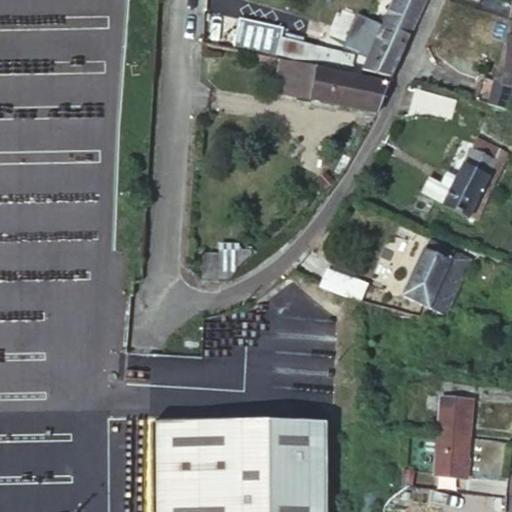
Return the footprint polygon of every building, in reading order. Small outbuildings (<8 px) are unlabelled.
[(395,0),(381,30),(410,44),(431,0),(395,0)] [(302,62),(305,49),(307,42),(284,36),(285,30),(243,20),(237,46),(302,62)] [(381,30),(361,73),(390,86),(410,44),(381,30)] [(498,119),(511,122),(511,37),(505,37),(499,94),(486,92),(484,117),(498,119)] [(305,49),(302,62),(343,72),(347,59),(305,49)] [(297,65),(278,61),(271,98),(290,101),(297,65)] [(290,101),(375,117),(388,89),(318,74),(319,70),(297,65),(290,101)] [(459,109),(410,94),(402,110),(453,126),(459,109)] [(451,195),(443,210),(443,211),(474,226),(505,159),(475,145),(455,186),(451,195)] [(444,180),(439,190),(451,195),(455,186),(444,180)] [(443,210),(451,195),(439,190),(427,184),(420,199),(443,210)] [(205,254),(203,278),(204,279),(228,278),(241,253),(219,252),(219,255),(205,254)] [(391,282),(385,294),(405,304),(407,301),(427,310),(450,265),(425,252),(405,289),(391,282)] [(452,420),(438,419),(437,436),(438,436),(467,438),(469,402),(454,401),(452,420)] [(313,511),(314,430),(154,430),(153,511),(313,511)] [(438,436),(437,436),(436,452),(439,453),(437,471),(449,471),(450,462),(465,462),(467,438),(438,436)] [(449,471),(437,471),(437,481),(466,483),(468,463),(465,462),(450,462),(449,471)]
